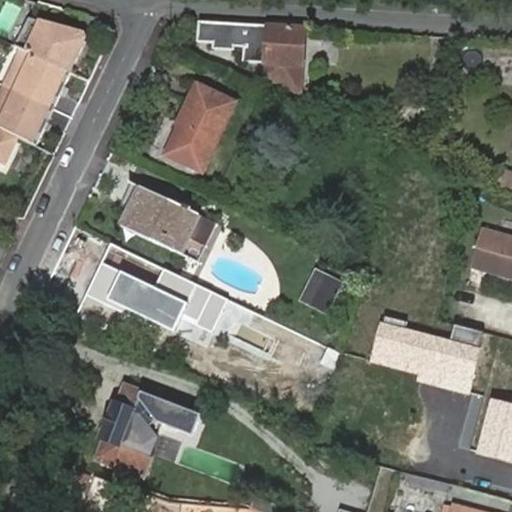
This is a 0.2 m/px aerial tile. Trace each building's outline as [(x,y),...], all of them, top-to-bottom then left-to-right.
[(18,50),(26,54),(71,75),(86,44),(83,38),(31,24),(18,50)] [(300,95),(306,31),(266,28),(263,79),(300,95)] [(26,54),(8,90),(54,111),(71,75),(26,54)] [(179,128),(165,157),(203,175),(236,103),(196,84),(176,126),(179,128)] [(304,96),(315,102),(319,94),(307,88),(304,96)] [(8,90),(0,106),(0,128),(18,138),(36,147),(54,111),(8,90)] [(0,163),(3,165),(18,138),(0,128),(0,163)] [(204,247),(214,226),(140,191),(121,228),(181,256),(189,241),(204,247)] [(260,246),(268,228),(258,223),(250,240),(260,246)] [(511,238),(485,232),(476,267),(511,276),(511,238)] [(103,304),(172,337),(188,305),(105,265),(90,293),(105,301),(103,304)] [(316,272),(303,300),(327,313),(341,285),(316,272)] [(453,340),(390,324),(379,368),(474,393),(488,337),(456,329),(453,340)] [(105,440),(97,460),(145,477),(164,428),(180,434),(189,412),(125,387),(115,409),(112,409),(100,439),(105,440)] [(511,404),(491,399),(478,448),(511,457),(511,404)] [(306,405),(296,426),(311,433),(320,412),(306,405)]
